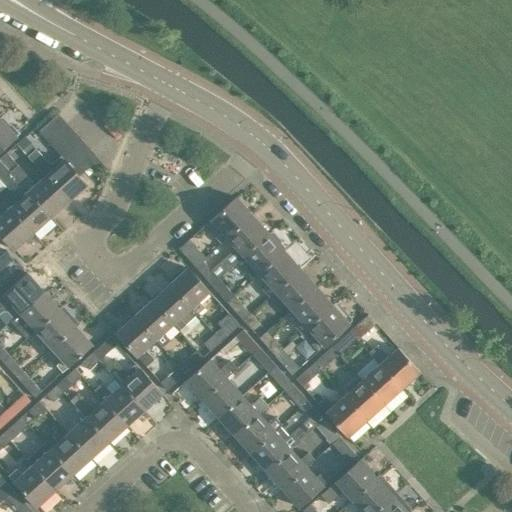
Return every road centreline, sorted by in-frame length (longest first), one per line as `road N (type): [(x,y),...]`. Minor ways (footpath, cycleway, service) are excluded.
road 1 (residential): [(260,138),(113,272),(83,236),(123,190),(165,78)]
road 2 (secondary): [(511,404),(260,138)]
road 3 (residential): [(79,511),(159,439),(191,440),(247,511)]
road 4 (secondary): [(165,78),(16,0)]
